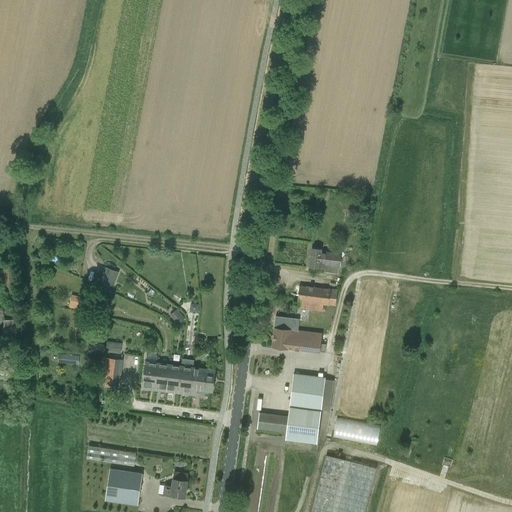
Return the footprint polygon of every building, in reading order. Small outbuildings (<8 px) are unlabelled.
[(357,213),(357,202),(344,201),(342,212),(357,213)] [(322,251),(322,249),(312,248),(309,268),(326,270),(327,265),(340,267),(342,253),(322,251)] [(12,265),(0,265),(0,286),(1,295),(14,295),(12,265)] [(114,285),(112,284),(101,280),(99,284),(113,289),(114,285)] [(336,307),(337,290),(299,286),(297,308),(323,311),(323,305),(336,307)] [(191,303),(190,311),(198,312),(200,304),(191,303)] [(185,319),(181,314),(174,319),(178,324),(185,319)] [(273,347),(320,353),(320,352),(325,352),(326,346),(327,336),(321,335),(322,334),(290,330),(291,318),(276,316),(274,328),(275,328),(273,347)] [(16,320),(4,320),(4,347),(16,347),(16,320)] [(105,351),(121,353),(122,343),(107,341),(105,351)] [(79,356),(59,354),(58,362),(78,364),(79,356)] [(108,357),(107,375),(122,376),(122,358),(108,357)] [(142,389),(154,390),(158,364),(146,362),(142,389)] [(154,390),(166,392),(170,365),(158,364),(154,390)] [(179,393),(183,367),(170,365),(166,392),(179,393)] [(191,395),(191,388),(194,368),(183,367),(179,393),(191,395)] [(214,369),(213,371),(194,368),(191,388),(212,391),(215,371),(214,371),(215,369),(214,369)] [(294,374),(290,406),(322,410),(325,378),(294,374)] [(121,379),(99,376),(98,383),(120,386),(121,379)] [(290,406),(288,416),(285,439),(318,443),(322,410),(290,406)] [(337,418),(333,437),(376,446),(380,426),(337,418)] [(89,446),(86,459),(134,467),(136,454),(89,446)] [(364,511),(376,468),(325,455),(310,511),(364,511)] [(138,505),(143,474),(111,469),(106,500),(138,505)] [(185,497),(188,474),(174,471),(172,485),(164,484),(163,494),(185,497)]
